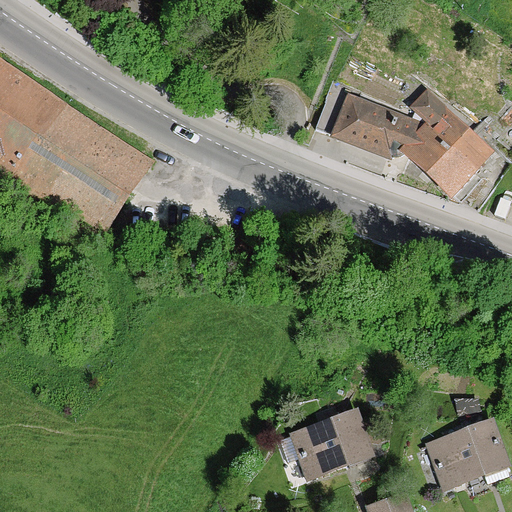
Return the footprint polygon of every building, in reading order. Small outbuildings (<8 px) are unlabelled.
[(157,159),(0,56),(0,169),(105,239),(157,159)] [(315,132),(331,138),(348,95),(331,88),(315,132)] [(423,124),(348,95),(331,138),(391,161),(393,157),(397,157),(401,157),(404,153),(452,198),(496,151),(428,88),(409,108),(425,123),(423,124)] [(357,408),(289,433),(308,482),(376,457),(357,408)] [(492,419),(426,444),(444,492),(510,467),(492,419)] [(413,511),(406,491),(367,505),(369,511),(413,511)]
